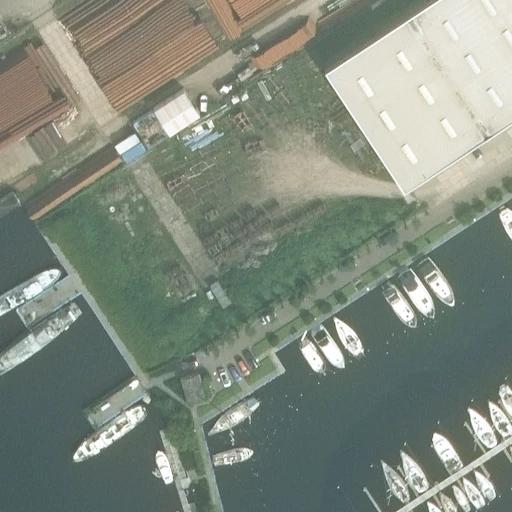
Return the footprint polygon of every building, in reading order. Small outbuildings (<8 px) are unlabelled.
[(511,0),(417,0),(407,7),(486,126),(511,108),(511,0)] [(486,126),(407,7),(324,62),(402,180),(486,126)] [(168,132),(199,112),(183,88),(152,108),(168,132)] [(178,181),(195,174),(184,146),(166,153),(178,181)] [(102,220),(112,241),(139,229),(130,211),(110,220),(89,174),(52,191),(64,218),(79,211),(86,228),(102,220)] [(232,288),(246,310),(255,304),(241,282),(232,288)] [(218,325),(240,315),(230,293),(208,303),(218,325)] [(189,406),(205,401),(196,373),(181,378),(189,406)] [(60,454),(76,477),(158,422),(143,399),(60,454)]
